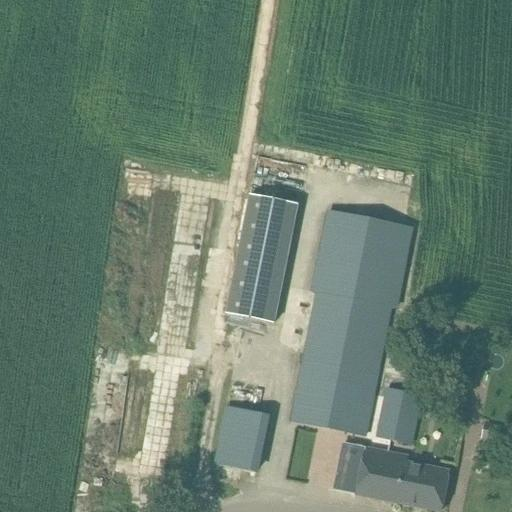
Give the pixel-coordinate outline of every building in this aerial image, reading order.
[(281,479),(353,494),(362,449),(390,309),(397,310),(413,229),(327,212),(311,294),(317,295),(281,479)] [(511,339),(499,337),(495,356),(511,359),(511,339)] [(444,390),(424,386),(421,402),(441,406),(444,390)] [(390,441),(388,454),(408,458),(420,396),(387,389),(377,438),(390,441)] [(215,465),(255,474),(267,416),(227,408),(215,465)] [(408,458),(388,454),(362,449),(353,494),(439,511),(440,511),(449,473),(406,465),(408,458)]
